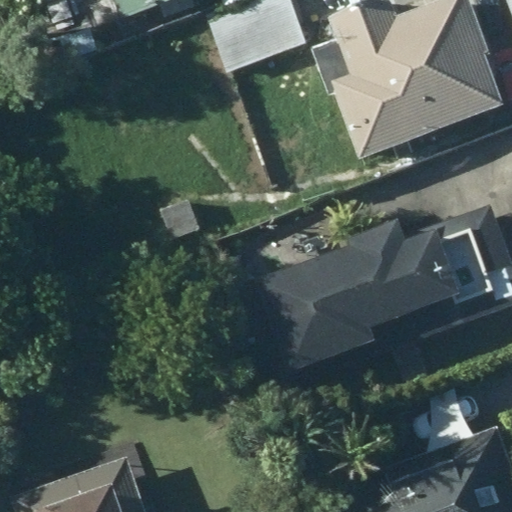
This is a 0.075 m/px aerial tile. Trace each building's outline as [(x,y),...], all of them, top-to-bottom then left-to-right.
[(218,0),(88,0),(103,41),(219,0),(218,0)] [(309,48),(288,0),(259,0),(202,24),(227,82),(309,48)] [(468,0),(447,0),(312,47),(351,166),(504,110),(468,0)] [(511,0),(501,0),(511,30),(511,0)] [(511,287),(485,209),(236,295),(269,391),(511,306),(511,287)] [(511,511),(511,475),(496,429),(349,480),(359,511),(511,511)] [(133,511),(123,480),(26,511),(133,511)]
